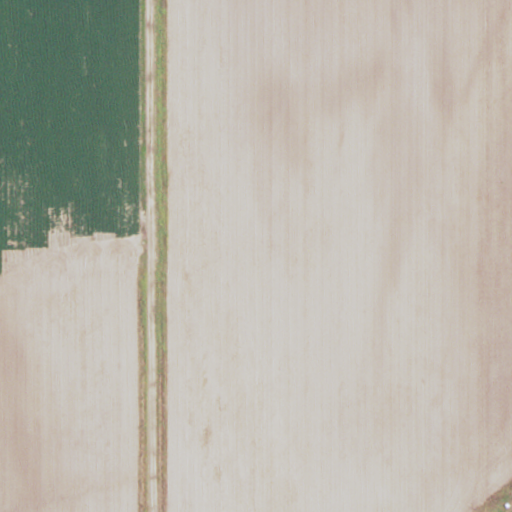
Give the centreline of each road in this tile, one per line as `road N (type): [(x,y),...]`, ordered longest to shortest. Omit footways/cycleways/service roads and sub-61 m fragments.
road 1 (residential): [(148,0),(146,511)]
road 2 (residential): [(148,233),(90,251),(0,246)]
